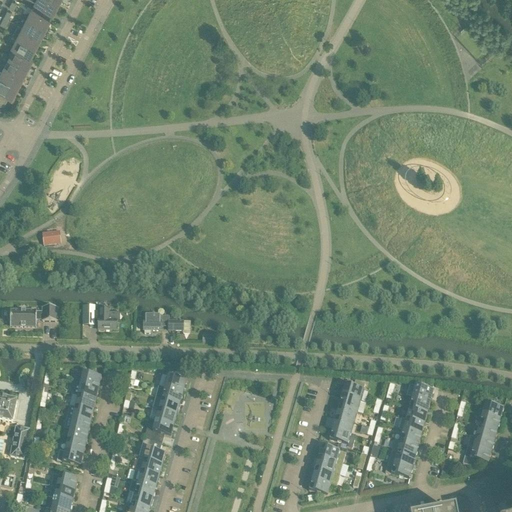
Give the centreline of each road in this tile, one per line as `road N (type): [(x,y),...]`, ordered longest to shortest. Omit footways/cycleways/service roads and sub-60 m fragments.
road 1 (residential): [(511,377),(302,355),(0,345)]
road 2 (residential): [(35,133),(105,0)]
road 3 (residential): [(82,0),(16,128)]
road 4 (residential): [(201,373),(162,511)]
road 5 (residential): [(110,377),(79,511)]
road 6 (residential): [(291,511),(327,381)]
